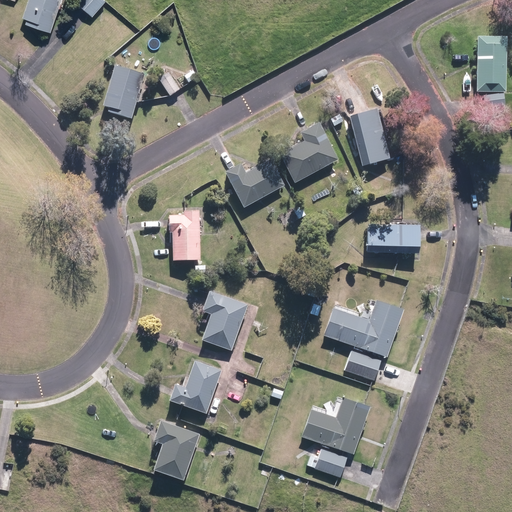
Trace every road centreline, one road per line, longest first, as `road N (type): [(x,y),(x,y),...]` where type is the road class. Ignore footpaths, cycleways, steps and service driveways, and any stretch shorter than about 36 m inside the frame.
road 1 (residential): [(388,25),(429,104),(469,237),(460,287),(384,506)]
road 2 (residential): [(92,188),(388,25)]
road 3 (residential): [(0,386),(65,377),(93,355),(115,321),(120,266),(92,188)]
road 4 (residential): [(92,188),(0,81)]
